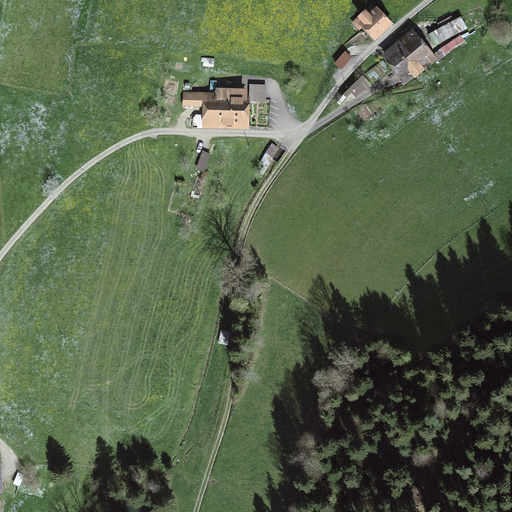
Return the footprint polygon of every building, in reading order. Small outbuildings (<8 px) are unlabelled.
[(389,24),(372,6),(360,18),(363,21),(361,22),(375,37),(389,24)] [(439,41),(466,27),(461,18),(434,32),(439,41)] [(401,82),(403,84),(415,75),(415,76),(434,61),(430,56),(427,59),(412,41),(416,38),(412,33),(406,38),(405,37),(384,53),(401,74),(401,82)] [(345,52),(335,64),(341,69),(351,57),(345,52)] [(200,127),(200,122),(243,124),(245,91),(217,90),(217,93),(185,92),(185,106),(204,106),(204,117),(192,117),(192,127),(200,127)] [(268,152),(274,156),(280,145),(274,142),(268,152)] [(197,166),(205,170),(212,153),(204,149),(197,166)]
